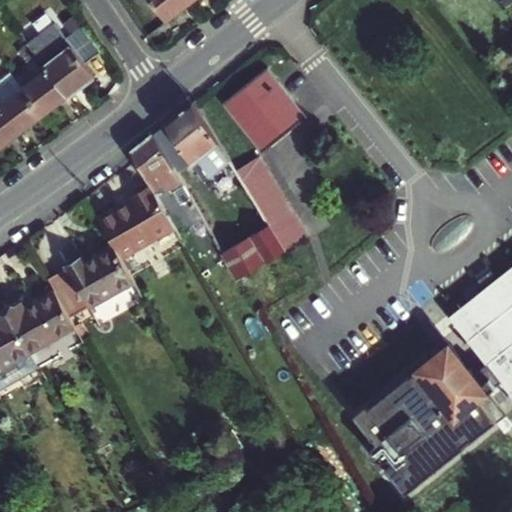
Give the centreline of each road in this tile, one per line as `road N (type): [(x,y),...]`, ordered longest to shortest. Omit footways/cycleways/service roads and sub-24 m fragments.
road 1 (tertiary): [(159,95),(0,211)]
road 2 (tertiary): [(277,0),(159,95)]
